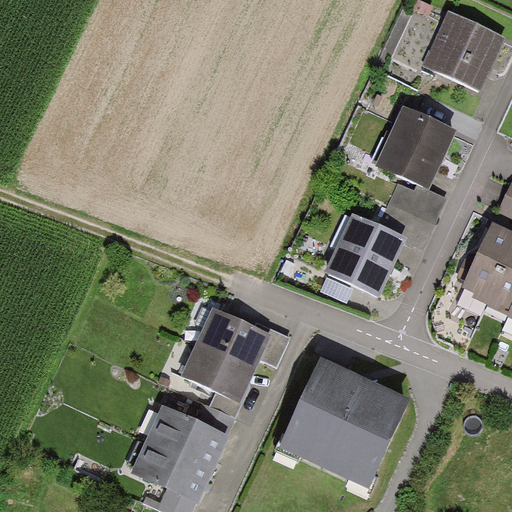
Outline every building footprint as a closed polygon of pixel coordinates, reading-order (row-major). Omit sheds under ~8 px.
[(506,39),(449,13),(425,67),(481,93),(494,66),(506,39)] [(456,133),(403,109),(376,167),(417,186),(429,192),(440,166),(456,133)] [(429,192),(417,186),(415,191),(399,184),(379,227),(408,240),(406,244),(423,252),(448,200),(429,192)] [(511,186),(500,210),(511,215),(511,186)] [(379,227),(352,215),(324,275),(381,300),(393,272),(406,244),(408,240),(379,227)] [(511,232),(494,224),(463,289),(474,294),(472,298),(510,316),(508,319),(511,320),(511,232)] [(255,327),(214,309),(182,378),(219,395),(212,408),(235,418),(261,362),(277,369),(291,339),(257,323),(255,327)] [(363,381),(320,361),(278,450),(366,492),(409,403),(363,381)] [(197,423),(163,408),(133,475),(169,490),(163,505),(146,498),(142,506),(155,511),(193,511),(196,506),(200,508),(230,439),(227,438),(235,418),(212,408),(205,405),(197,423)]
